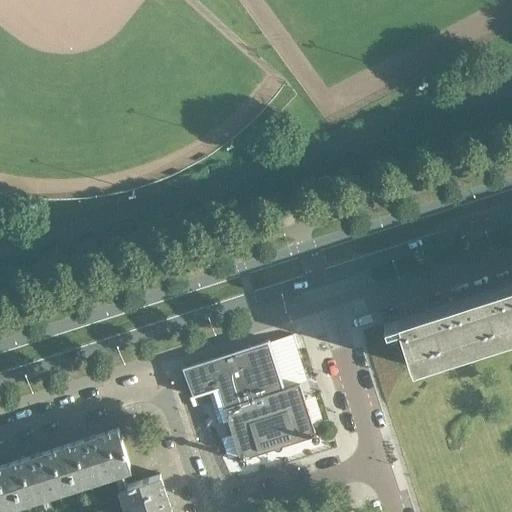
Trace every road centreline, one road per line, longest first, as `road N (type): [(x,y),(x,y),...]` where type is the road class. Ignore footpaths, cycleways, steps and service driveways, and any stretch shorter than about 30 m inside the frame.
road 1 (secondary): [(511,185),(0,350)]
road 2 (secondary): [(0,382),(320,279)]
road 3 (residential): [(0,437),(162,382),(205,511)]
road 4 (secondary): [(320,279),(511,221)]
road 5 (residential): [(333,318),(511,262)]
road 6 (residential): [(226,511),(379,463)]
road 7 (residential): [(333,318),(379,463)]
